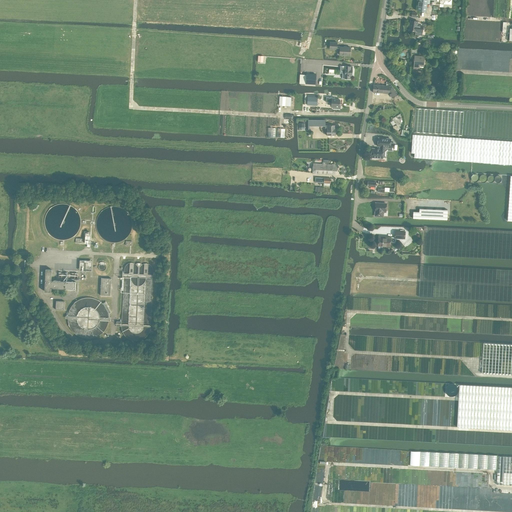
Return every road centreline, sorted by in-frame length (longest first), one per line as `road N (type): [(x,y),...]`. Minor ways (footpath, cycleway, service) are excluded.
road 1 (track): [(307,511),(352,231)]
road 2 (unclassified): [(352,231),(381,66)]
road 3 (tertiary): [(511,109),(429,105),(408,96),(381,66)]
